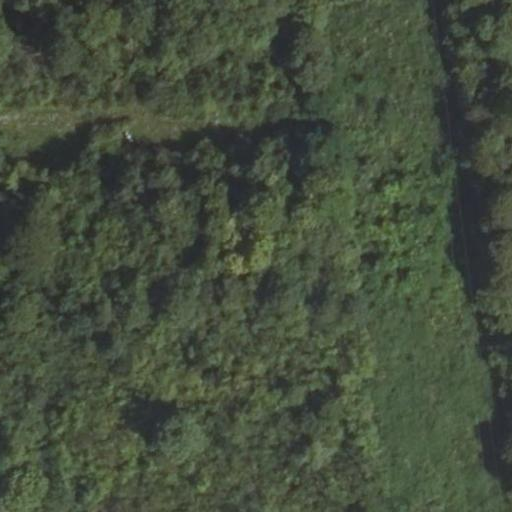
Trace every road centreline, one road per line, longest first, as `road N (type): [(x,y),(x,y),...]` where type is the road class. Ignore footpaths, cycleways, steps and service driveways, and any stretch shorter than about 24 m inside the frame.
road 1 (track): [(40,511),(63,369),(131,119)]
road 2 (track): [(0,119),(342,121)]
road 3 (track): [(375,427),(63,369)]
